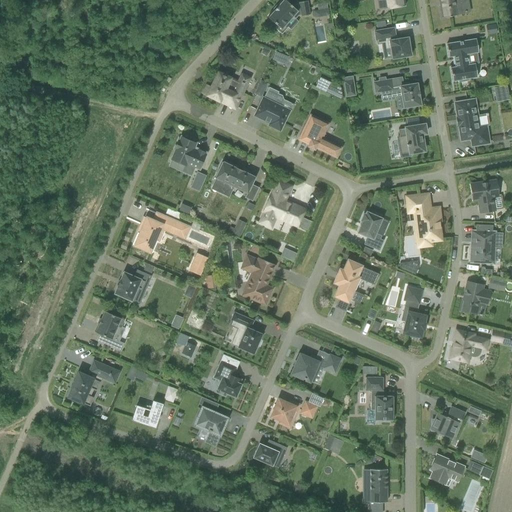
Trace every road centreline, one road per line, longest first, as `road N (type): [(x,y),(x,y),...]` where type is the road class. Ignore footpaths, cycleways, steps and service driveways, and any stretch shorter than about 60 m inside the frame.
road 1 (residential): [(301,316),(232,463),(209,466),(53,416),(43,402),(159,121),(179,104)]
road 2 (residential): [(450,175),(456,268),(437,352),(412,366)]
road 3 (residential): [(349,194),(179,104)]
road 4 (residential): [(421,0),(450,175)]
road 5 (residential): [(409,511),(412,366)]
road 6 (residential): [(179,104),(185,80),(259,0)]
road 7 (residential): [(301,316),(349,194)]
road 8 (residential): [(412,366),(301,316)]
